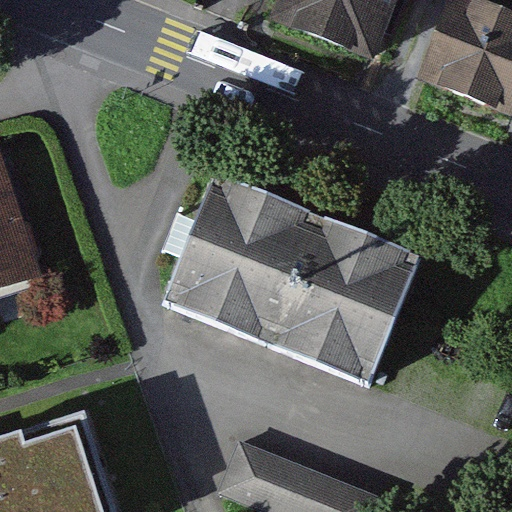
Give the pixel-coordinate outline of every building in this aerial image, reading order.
[(409,0),(295,0),(286,27),(388,63),(409,0)] [(511,21),(474,8),(444,93),(511,116),(511,21)] [(0,303),(55,286),(13,158),(0,162),(0,303)] [(219,182),(167,311),(377,396),(430,268),(219,182)] [(115,511),(87,424),(0,451),(0,511),(115,511)] [(378,511),(382,504),(245,448),(223,503),(244,511),(378,511)]
